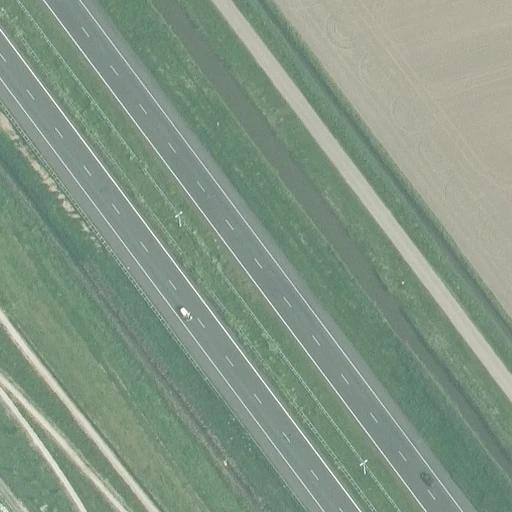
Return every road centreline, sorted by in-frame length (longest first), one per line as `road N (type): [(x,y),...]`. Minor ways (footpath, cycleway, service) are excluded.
road 1 (motorway): [(443,511),(60,0)]
road 2 (motorway): [(0,60),(337,511)]
road 3 (unclassified): [(511,390),(218,0)]
